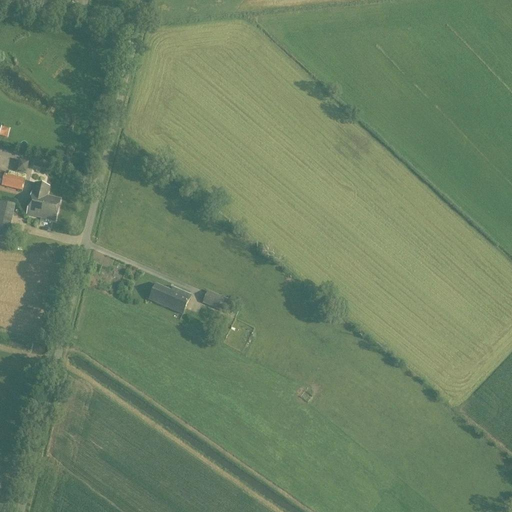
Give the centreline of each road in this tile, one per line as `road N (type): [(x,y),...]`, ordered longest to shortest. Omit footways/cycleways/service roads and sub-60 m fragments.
road 1 (unclassified): [(17,511),(139,0)]
road 2 (track): [(128,44),(0,13)]
